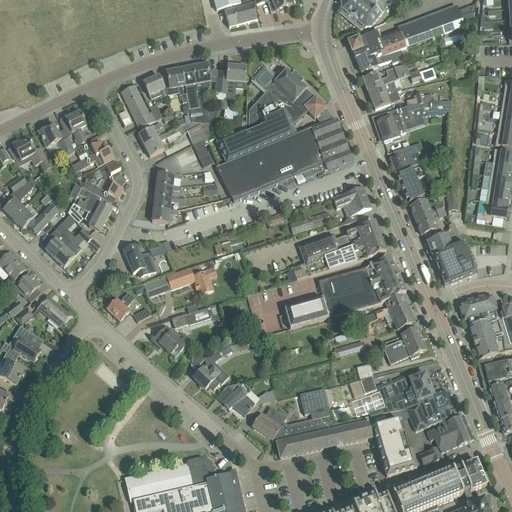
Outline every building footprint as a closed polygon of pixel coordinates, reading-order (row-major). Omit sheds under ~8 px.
[(213,0),(217,13),(224,11),(229,30),(257,22),(253,6),(251,7),(250,2),(240,5),(240,4),(238,0),(213,0)] [(253,0),(256,7),(267,3),(271,1),(277,14),(291,7),(288,0),(253,0)] [(386,9),(393,0),(369,0),(369,1),(367,0),(345,0),(341,6),(342,9),(366,29),(368,31),(371,28),(386,9)] [(474,9),(464,8),(463,19),(473,19),(474,9)] [(444,35),(464,27),(457,9),(381,38),(379,33),(373,36),(349,45),(356,61),(366,57),(367,61),(376,58),(377,60),(381,58),(382,59),(390,57),(401,52),(432,40),(430,34),(442,29),(444,35)] [(0,48),(15,46),(8,10),(0,11),(0,48)] [(485,24),(484,30),(484,31),(493,31),(492,23),(485,24)] [(404,61),(401,52),(390,57),(382,59),(381,58),(377,60),(376,58),(367,61),(366,57),(356,61),(361,75),(392,63),(393,66),(404,61)] [(24,58),(8,61),(11,74),(9,74),(13,99),(28,96),(25,82),(28,82),(24,58)] [(211,74),(209,64),(209,63),(201,65),(200,68),(192,69),(191,68),(182,70),(182,71),(181,71),(185,88),(188,103),(188,106),(190,115),(192,122),(192,124),(211,126),(212,126),(213,120),(214,120),(215,111),(207,110),(203,93),(206,93),(208,91),(210,88),(211,86),(210,83),(208,74),(211,74)] [(227,82),(217,81),(216,96),(226,97),(225,108),(234,109),(235,95),(233,95),(235,84),(245,85),(246,70),(244,69),(244,68),(243,66),(241,65),(239,66),(238,67),(237,69),(228,68),(227,82)] [(397,82),(402,80),(410,77),(406,66),(386,73),(388,78),(380,81),(378,75),(363,81),(363,80),(362,80),(362,81),(363,81),(367,93),(397,82)] [(265,94),(266,94),(264,96),(265,97),(254,108),(249,113),(248,127),(257,124),(258,125),(259,125),(260,128),(261,130),(246,136),(244,131),(244,130),(216,142),(217,146),(218,146),(225,162),(224,162),(226,166),(234,164),(297,136),(294,127),(293,126),(309,113),(320,125),(323,123),(332,119),(325,111),(326,110),(317,100),(316,99),(315,100),(311,96),(306,92),(306,91),(306,88),(305,88),(307,86),(291,72),(290,73),(289,73),(286,73),(277,83),(276,82),(277,81),(275,79),(275,80),(267,72),(266,70),(265,72),(256,82),(255,82),(254,83),(255,84),(256,84),(266,93),(265,94)] [(423,84),(436,80),(433,70),(419,74),(420,75),(410,78),(412,85),(422,82),(423,84)] [(188,103),(185,88),(181,71),(167,74),(170,91),(178,89),(180,97),(181,97),(183,104),(188,103)] [(167,99),(164,91),(165,91),(159,78),(143,84),(151,102),(152,101),(160,98),(161,102),(167,99)] [(387,98),(397,94),(401,93),(397,82),(367,93),(368,94),(367,94),(368,94),(371,102),(386,97),(387,98)] [(511,83),(506,82),(503,96),(511,96),(511,83)] [(149,116),(139,97),(135,88),(121,95),(139,131),(156,122),(152,114),(149,116)] [(400,102),(397,94),(387,98),(386,97),(371,102),(375,112),(400,102)] [(424,98),(422,94),(415,96),(416,97),(414,98),(414,101),(407,103),(408,108),(412,107),(422,105),(424,105),(428,104),(434,103),(438,102),(437,95),(424,98)] [(501,109),(511,110),(511,96),(503,96),(501,109)] [(408,108),(377,118),(375,119),(376,124),(384,145),(400,140),(400,138),(406,135),(403,125),(423,118),(450,116),(451,103),(422,106),(422,105),(412,107),(408,108)] [(156,123),(163,120),(156,107),(150,110),(152,114),(156,122),(156,123)] [(233,121),(234,109),(225,108),(224,121),(233,121)] [(511,110),(501,109),(499,122),(511,123),(511,110)] [(126,128),(133,125),(126,112),(120,115),(126,128)] [(87,143),(80,130),(87,127),(80,113),(72,117),(72,118),(66,121),(69,127),(65,129),(70,138),(73,137),(72,136),(73,135),(76,140),(74,141),(77,148),(87,143)] [(172,115),(163,120),(165,124),(174,120),(172,115)] [(232,133),(242,130),(243,119),(234,118),(233,127),(232,133)] [(211,126),(210,126),(192,124),(192,122),(165,136),(165,135),(157,139),(158,142),(144,149),(150,159),(159,155),(164,152),(159,144),(167,140),(180,133),(182,137),(187,134),(190,139),(189,140),(193,147),(210,138),(211,126)] [(226,166),(217,171),(234,204),(303,175),(305,180),(337,168),(338,170),(353,164),(352,162),(354,162),(352,158),(351,158),(337,122),(311,132),(312,133),(308,132),(299,136),(297,136),(234,164),(226,166)] [(511,137),(511,123),(499,122),(497,135),(511,137)] [(158,142),(157,139),(154,133),(162,129),(159,124),(152,128),(153,130),(139,138),(144,149),(158,142)] [(40,131),(40,133),(39,133),(47,150),(58,145),(62,153),(65,160),(75,153),(72,146),(64,131),(63,131),(63,132),(57,134),(53,126),(45,130),(44,129),(40,131)] [(511,137),(497,135),(495,148),(511,150),(511,137)] [(205,148),(209,146),(210,138),(193,147),(196,153),(205,148)] [(35,153),(28,141),(20,145),(19,144),(12,147),(21,163),(30,158),(35,168),(40,165),(44,173),(51,169),(41,150),(35,153)] [(106,153),(101,143),(95,146),(93,142),(75,151),(79,158),(87,154),(89,159),(90,161),(106,153)] [(418,158),(422,156),(420,145),(393,154),(395,158),(389,160),(395,175),(407,170),(412,168),(415,167),(421,164),(418,158)] [(196,153),(199,160),(209,155),(205,148),(196,153)] [(11,161),(5,151),(0,153),(0,159),(4,167),(11,161)] [(114,161),(109,151),(106,153),(90,161),(89,159),(81,164),(72,169),(75,175),(79,173),(89,168),(90,165),(95,163),(98,170),(114,161)] [(492,166),(511,168),(511,154),(494,152),(492,166)] [(209,155),(199,160),(204,170),(214,165),(209,155)] [(106,183),(121,190),(124,184),(119,175),(120,174),(121,173),(115,163),(99,172),(104,181),(105,181),(106,183)] [(490,179),(511,182),(511,177),(511,168),(492,166),(490,179)] [(411,170),(396,177),(400,186),(415,179),(411,170)] [(173,177),(158,176),(156,188),(172,190),(172,188),(173,180),(182,181),(183,177),(173,175),(173,177)] [(20,180),(9,187),(14,195),(27,184),(22,178),(20,180)] [(419,188),(415,179),(400,186),(404,195),(419,188)] [(488,192),(509,195),(511,182),(490,179),(488,192)] [(10,205),(3,213),(14,223),(24,211),(23,210),(25,209),(21,205),(21,201),(37,185),(34,182),(28,186),(28,185),(27,184),(14,195),(6,201),(10,205)] [(123,191),(121,190),(106,183),(102,191),(86,183),(85,186),(82,190),(83,190),(90,194),(91,195),(101,200),(104,201),(107,196),(118,202),(123,191)] [(79,195),(82,190),(76,187),(70,198),(76,201),(79,195)] [(156,188),(155,200),(171,201),(171,200),(172,193),(180,194),(181,189),(172,188),(172,190),(156,188)] [(419,188),(404,195),(408,204),(423,197),(419,188)] [(336,212),(343,209),(367,200),(363,189),(332,201),(336,212)] [(82,190),(79,195),(81,196),(87,199),(88,200),(91,195),(90,194),(83,190),(82,190)] [(448,213),(458,212),(456,192),(447,193),(448,213)] [(509,195),(488,192),(486,205),(507,208),(509,195)] [(415,222),(442,210),(440,205),(444,204),(442,197),(431,202),(434,209),(432,210),(433,212),(430,213),(425,202),(410,209),(415,222)] [(155,200),(153,211),(160,212),(169,213),(169,211),(170,204),(185,206),(185,201),(171,200),(171,201),(155,200)] [(341,226),(342,227),(358,222),(356,217),(362,214),(371,210),(367,200),(343,209),(347,220),(344,225),(341,226)] [(77,207),(76,207),(80,210),(84,212),(89,214),(106,223),(111,212),(103,207),(102,207),(100,210),(96,208),(97,207),(89,202),(88,202),(86,201),(84,204),(80,201),(77,207)] [(484,216),(477,215),(476,222),(491,224),(492,219),(505,222),(507,208),(486,205),(484,216)] [(24,211),(14,223),(23,231),(27,227),(33,221),(34,220),(38,215),(28,206),(24,211)] [(74,206),(69,216),(70,217),(72,219),(76,223),(81,218),(78,215),(80,210),(76,207),(74,206)] [(33,221),(27,227),(30,230),(29,230),(37,237),(43,229),(58,213),(52,207),(36,223),(33,221)] [(436,219),(445,216),(442,210),(415,222),(421,237),(424,236),(427,244),(441,238),(432,218),(435,217),(436,219)] [(153,211),(152,224),(168,226),(169,216),(177,217),(178,212),(169,211),(169,213),(160,212),(153,211)] [(89,214),(85,221),(92,225),(90,229),(91,230),(100,234),(106,223),(89,214)] [(293,236),(331,224),(328,214),(290,226),(293,236)] [(285,222),(283,216),(265,222),(267,228),(272,226),(285,222)] [(464,223),(467,224),(474,226),(475,218),(465,217),(464,223)] [(381,241),(376,226),(375,224),(363,228),(361,229),(356,231),(357,231),(346,235),(346,237),(335,240),(334,236),(298,248),(304,264),(326,258),(338,253),(339,253),(362,245),(363,248),(377,243),(381,241)] [(57,239),(45,252),(54,261),(69,246),(76,239),(67,231),(68,230),(62,225),(53,235),(57,239)] [(453,250),(462,247),(453,225),(449,227),(450,234),(441,238),(427,244),(426,244),(426,245),(425,245),(427,252),(429,251),(430,254),(429,255),(431,261),(433,260),(433,261),(435,260),(444,256),(443,254),(453,250)] [(69,246),(54,261),(64,270),(75,259),(82,251),(79,248),(84,242),(87,245),(88,246),(96,254),(100,248),(83,232),(76,239),(69,246)] [(372,258),(386,254),(381,241),(377,243),(363,248),(362,245),(339,253),(338,253),(326,258),(304,264),(304,265),(292,269),(293,269),(285,272),(286,275),(293,273),(297,283),(310,278),(332,271),(352,265),(372,258)] [(154,259),(161,256),(172,253),(168,243),(158,247),(158,249),(151,251),(154,259)] [(467,251),(466,251),(464,246),(462,247),(453,250),(443,254),(444,256),(435,260),(438,268),(441,267),(443,273),(441,274),(444,282),(446,280),(449,287),(476,277),(474,271),(475,271),(472,264),(474,264),(471,256),(470,257),(467,251)] [(141,258),(136,247),(123,252),(133,276),(137,274),(140,281),(157,274),(149,255),(141,258)] [(0,267),(14,283),(19,279),(26,272),(10,254),(0,263),(0,267)] [(83,254),(77,259),(84,267),(90,262),(83,254)] [(280,267),(286,265),(283,258),(277,260),(280,267)] [(406,294),(402,286),(390,259),(379,264),(365,271),(318,284),(323,301),(326,311),(329,320),(362,311),(374,307),(374,308),(381,306),(385,304),(402,296),(406,294)] [(195,283),(200,297),(213,293),(210,282),(206,273),(193,277),(191,270),(143,287),(148,300),(171,291),(171,292),(195,283)] [(26,300),(33,294),(40,288),(30,276),(10,295),(14,300),(21,294),(26,300)] [(126,310),(134,301),(128,295),(120,304),(117,301),(107,311),(120,324),(130,313),(126,310)] [(415,324),(402,296),(385,304),(387,309),(375,314),(377,320),(385,317),(388,325),(393,323),(397,332),(406,329),(415,324)] [(72,318),(47,298),(37,309),(54,323),(62,330),(72,318)] [(495,320),(493,314),(497,312),(496,309),(493,298),(478,301),(458,307),(464,323),(468,321),(470,328),(468,329),(469,329),(473,342),(472,342),(474,349),(475,349),(479,362),(479,363),(482,362),(492,359),(505,355),(505,354),(503,338),(501,338),(500,336),(502,335),(497,319),(495,320)] [(291,331),(329,320),(326,311),(323,301),(285,311),(291,331)] [(0,326),(11,319),(23,310),(19,304),(7,313),(8,314),(0,320),(0,326)] [(503,312),(501,306),(500,306),(500,308),(496,309),(497,312),(493,314),(495,320),(497,319),(502,335),(500,336),(501,338),(503,338),(505,354),(511,352),(511,318),(511,319),(509,310),(503,312)] [(222,322),(219,313),(217,307),(186,317),(186,316),(172,321),(175,331),(189,326),(189,328),(212,321),(212,322),(216,323),(222,322)] [(27,309),(14,319),(20,327),(34,317),(27,309)] [(138,325),(151,318),(147,310),(134,318),(138,325)] [(172,333),(167,328),(153,342),(159,348),(160,346),(175,360),(192,342),(185,335),(181,335),(180,337),(174,331),(172,333)] [(33,338),(33,337),(20,329),(17,334),(22,338),(14,350),(5,345),(1,352),(16,361),(17,361),(16,360),(19,356),(34,365),(41,353),(28,345),(33,338)] [(426,352),(417,331),(401,337),(404,343),(400,344),(400,343),(383,350),(390,367),(410,359),(411,361),(419,358),(418,355),(426,352)] [(284,354),(285,354),(281,336),(276,337),(277,338),(274,339),(273,338),(270,339),(277,367),(287,364),(284,354)] [(239,345),(241,353),(249,351),(247,347),(251,346),(250,343),(239,345)] [(334,361),(364,352),(362,343),(337,350),(337,353),(332,354),(334,361)] [(209,368),(232,352),(230,345),(204,363),(209,368)] [(494,367),(492,359),(482,362),(489,390),(504,386),(508,385),(511,383),(511,363),(507,364),(503,365),(494,367)] [(3,372),(0,371),(0,379),(17,387),(24,373),(7,365),(3,372)] [(360,382),(373,378),(370,366),(357,369),(360,382)] [(209,376),(203,370),(193,380),(205,391),(209,387),(214,392),(220,385),(215,380),(219,376),(214,371),(209,376)] [(421,378),(420,377),(416,375),(379,389),(385,405),(387,404),(388,408),(381,411),(383,416),(400,412),(406,411),(419,407),(428,428),(438,424),(438,425),(442,423),(437,410),(438,408),(436,404),(438,402),(436,395),(433,395),(432,391),(433,389),(431,383),(428,382),(427,379),(425,377),(425,376),(421,378)] [(364,396),(377,391),(373,380),(359,383),(350,386),(355,397),(363,394),(364,396)] [(511,383),(508,385),(504,386),(489,390),(488,391),(498,423),(499,423),(511,418),(511,383)] [(222,395),(228,400),(224,405),(229,411),(233,408),(245,417),(244,418),(244,419),(254,406),(245,398),(247,396),(242,390),(239,392),(235,387),(228,388),(222,395)] [(256,402),(262,407),(263,405),(276,402),(274,391),(256,402)] [(333,427),(324,392),(300,397),(305,417),(311,416),(312,422),(289,428),(289,427),(277,445),(281,461),(372,440),(367,419),(333,427)] [(8,398),(0,394),(0,410),(2,412),(5,406),(6,406),(7,404),(6,404),(8,398)] [(415,433),(428,428),(419,407),(406,411),(410,419),(415,433)] [(287,420),(271,410),(266,418),(261,415),(252,429),(277,445),(289,427),(284,425),(287,420)] [(406,411),(400,412),(403,422),(410,419),(406,411)] [(423,468),(433,464),(433,465),(441,462),(439,456),(457,448),(458,449),(473,442),(463,418),(458,420),(457,417),(442,423),(438,425),(440,429),(427,435),(431,443),(435,441),(438,449),(419,457),(423,468)] [(511,418),(499,423),(504,436),(506,436),(511,433),(511,418)] [(418,470),(403,421),(385,426),(384,421),(375,424),(377,428),(372,430),(386,479),(418,470)] [(235,473),(229,474),(230,478),(215,481),(214,477),(214,474),(210,471),(212,469),(211,465),(202,459),(188,463),(187,466),(187,467),(125,481),(131,505),(133,504),(135,511),(244,511),(236,472),(235,472),(235,473)] [(470,494),(487,487),(477,463),(460,470),(460,471),(469,493),(470,494)] [(469,493),(460,471),(453,473),(430,482),(430,481),(426,483),(421,485),(416,487),(412,489),(407,491),(408,491),(392,497),(392,498),(397,511),(432,511),(433,511),(437,510),(436,508),(439,507),(463,497),(462,496),(464,495),(467,504),(468,507),(474,505),(472,502),(469,493)] [(382,502),(380,499),(368,504),(370,510),(368,511),(365,504),(361,506),(363,511),(360,511),(359,507),(347,511),(391,511),(386,500),(382,502)] [(488,511),(484,501),(474,505),(468,507),(467,508),(468,510),(462,511),(488,511)]
